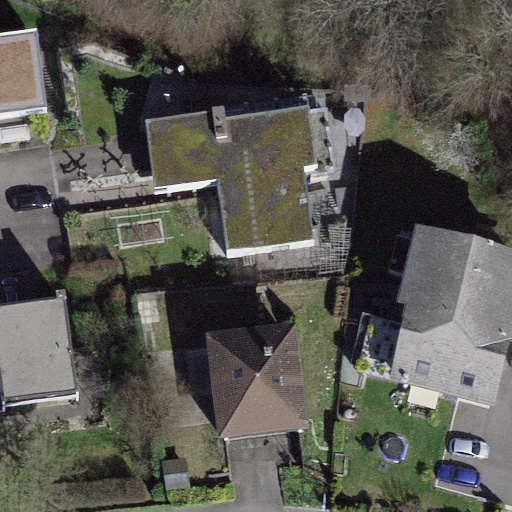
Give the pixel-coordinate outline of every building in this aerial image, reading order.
[(0,126),(50,120),(40,46),(0,51),(0,126)] [(220,190),(229,259),(320,248),(303,115),(226,124),(224,116),(148,126),(157,198),(220,190)] [(495,411),(511,326),(511,259),(409,239),(379,387),(495,411)] [(66,311),(0,319),(0,406),(1,416),(78,406),(66,311)] [(300,331),(207,341),(220,447),(312,436),(300,331)]
